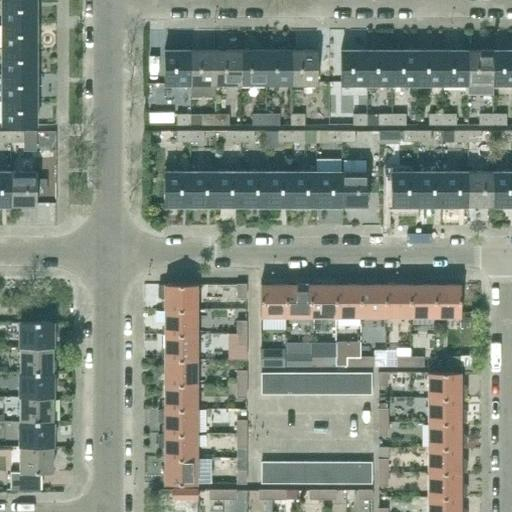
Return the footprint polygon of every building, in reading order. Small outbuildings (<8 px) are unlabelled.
[(36,24),(35,0),(1,0),(1,24),(36,24)] [(36,50),(36,24),(1,24),(1,50),(36,50)] [(36,75),(36,50),(1,50),(1,75),(36,75)] [(164,85),(190,85),(190,50),(164,50),(164,85)] [(190,85),(215,85),(215,50),(190,50),(190,85)] [(215,85),(240,85),(240,50),(215,50),(215,85)] [(240,85),(265,85),(265,50),(240,50),(240,85)] [(265,85),(291,85),(291,50),(265,50),(265,85)] [(316,85),(316,84),(316,50),(291,50),(291,85),(316,85)] [(366,85),(366,50),(340,50),(340,85),(366,85)] [(391,85),(391,50),(366,50),(366,85),(391,85)] [(417,85),(417,50),(391,50),(391,85),(417,85)] [(442,85),(442,50),(417,50),(417,85),(442,85)] [(467,85),(467,50),(442,50),(442,85),(467,85)] [(492,85),(492,50),(467,50),(467,85),(492,85)] [(511,84),(511,50),(492,50),(492,85),(511,84)] [(36,100),(36,75),(1,75),(1,100),(36,100)] [(36,126),(36,100),(1,100),(1,126),(36,126)] [(173,112),(149,113),(149,123),(174,122),(173,112)] [(176,125),(190,125),(190,114),(176,114),(176,125)] [(215,125),(215,114),(201,114),(201,125),(215,125)] [(215,114),(215,125),(228,125),(228,114),(215,114)] [(265,125),(265,114),(252,114),(252,125),(265,125)] [(265,114),(265,125),(279,125),(279,114),(265,114)] [(304,125),(304,114),(290,114),(290,125),(304,125)] [(366,125),(366,114),(353,114),(353,125),(366,125)] [(391,125),(391,114),(378,114),(378,125),(391,125)] [(391,114),(391,125),(405,125),(405,114),(391,114)] [(442,125),(442,114),(428,114),(428,125),(442,125)] [(442,114),(442,125),(455,125),(455,114),(442,114)] [(492,125),(492,114),(479,114),(479,125),(492,125)] [(492,114),(492,125),(506,125),(506,114),(492,114)] [(0,142),(10,143),(10,132),(0,131),(0,142)] [(190,142),(190,131),(176,131),(176,142),(190,142)] [(203,142),(203,131),(190,131),(190,142),(203,142)] [(240,142),(240,131),(227,131),(226,142),(240,142)] [(240,131),(240,142),(254,142),(254,131),(240,131)] [(291,142),(291,131),(277,131),(277,142),(291,142)] [(291,131),(291,142),(304,142),(304,131),(291,131)] [(340,142),(340,131),(327,131),(327,142),(340,142)] [(340,131),(340,142),(354,142),(354,131),(340,131)] [(417,142),(417,131),(403,131),(403,142),(417,142)] [(417,131),(417,142),(430,142),(430,131),(417,131)] [(467,142),(467,131),(453,131),(453,142),(467,142)] [(467,131),(467,142),(481,142),(481,131),(467,131)] [(23,143),(24,132),(10,132),(10,143),(23,143)] [(36,132),(24,132),(23,143),(24,151),(36,151),(36,132)] [(0,206),(10,206),(10,172),(0,171),(0,206)] [(164,206),(190,206),(190,171),(164,171),(164,206)] [(190,206),(215,206),(215,171),(190,171),(190,206)] [(215,206),(240,206),(240,171),(215,171),(215,206)] [(265,206),(265,171),(240,171),(240,206),(265,206)] [(265,206),(290,206),(290,171),(265,171),(265,206)] [(290,206),(315,206),(315,171),(290,171),(290,206)] [(315,206),(340,206),(340,171),(315,171),(315,206)] [(340,206),(366,206),(366,171),(340,171),(340,206)] [(417,206),(417,171),(391,171),(391,206),(417,206)] [(442,206),(442,171),(417,171),(417,206),(442,206)] [(467,206),(467,171),(442,171),(442,206),(467,206)] [(492,206),(492,172),(467,171),(467,206),(492,206)] [(511,206),(511,171),(492,172),(492,206),(511,206)] [(36,206),(36,172),(10,172),(10,206),(36,206)] [(348,284),(348,282),(337,282),(337,284),(335,284),(335,317),(360,317),(360,284),(348,284)] [(372,284),(372,282),(362,282),(362,284),(360,284),(360,317),(385,317),(385,284),(372,284)] [(422,284),(422,282),(412,282),(412,284),(409,284),(409,317),(434,317),(434,284),(422,284)] [(447,284),(447,282),(437,282),(437,284),(434,284),(434,317),(460,317),(460,284),(447,284)] [(196,310),(196,284),(164,284),(164,285),(162,285),(158,287),(158,297),(162,299),(164,299),(164,310),(196,310)] [(246,298),(246,284),(237,284),(237,298),(246,298)] [(286,317),(286,284),(260,284),(260,317),(286,317)] [(310,317),(310,284),(286,284),(286,317),(310,317)] [(335,317),(335,284),(310,284),(310,317),(335,317)] [(409,317),(409,284),(385,284),(385,317),(409,317)] [(196,334),(196,310),(164,310),(164,311),(162,311),(158,312),(158,323),(162,324),(164,324),(164,334),(196,334)] [(237,334),(246,334),(246,321),(237,321),(237,334)] [(52,348),(52,322),(20,322),(20,347),(52,348)] [(196,359),(196,334),(164,334),(164,335),(162,335),(158,337),(158,347),(162,349),(164,349),(164,359),(196,359)] [(246,334),(237,334),(228,334),(228,344),(237,344),(237,348),(246,348),(246,334)] [(360,367),(360,357),(347,357),(347,343),(336,343),(336,367),(360,367)] [(52,372),(52,348),(20,347),(20,372),(52,372)] [(423,367),(423,348),(409,348),(409,350),(409,367),(423,367)] [(284,367),(284,350),(260,350),(260,367),(284,367)] [(385,367),(385,350),(373,350),(373,357),(360,357),(360,367),(385,367)] [(409,350),(396,350),(385,350),(385,367),(409,367),(409,350)] [(310,367),(310,357),(297,357),(297,367),(310,367)] [(310,357),(310,367),(324,367),(324,357),(310,357)] [(460,367),(460,357),(446,357),(446,367),(460,367)] [(196,384),(196,359),(164,359),(164,384),(196,384)] [(236,384),(246,384),(246,371),(236,371),(236,384)] [(52,397),(52,372),(20,372),(20,397),(52,397)] [(378,386),(387,386),(387,372),(378,372),(378,386)] [(462,397),(466,395),(466,385),(462,383),(460,383),(460,372),(427,372),(427,398),(460,398),(460,397),(462,397)] [(273,394),(273,373),(261,373),(261,394),(273,394)] [(284,394),(284,373),(273,373),(273,394),(284,394)] [(294,394),(294,373),(284,373),(284,394),(294,394)] [(305,394),(305,373),(294,373),(294,394),(305,394)] [(316,394),(316,373),(305,373),(305,394),(316,394)] [(327,394),(327,373),(316,373),(316,394),(327,394)] [(338,394),(338,373),(327,373),(327,394),(338,394)] [(349,394),(349,373),(338,373),(338,394),(349,394)] [(359,395),(359,373),(349,373),(349,394),(359,395)] [(372,394),(372,373),(359,373),(359,395),(372,394)] [(196,409),(196,384),(164,384),(164,385),(162,385),(158,386),(158,397),(162,399),(164,399),(164,409),(196,409)] [(246,398),(246,384),(236,384),(237,398),(246,398)] [(52,422),(52,397),(20,397),(20,422),(52,422)] [(462,422),(466,420),(466,410),(462,408),(460,408),(460,398),(427,398),(427,423),(460,423),(460,422),(462,422)] [(196,433),(196,409),(164,409),(164,410),(162,410),(158,411),(158,422),(162,423),(164,423),(164,433),(196,433)] [(378,423),(387,423),(387,409),(378,409),(378,423)] [(236,433),(246,433),(246,420),(236,420),(236,433)] [(52,447),(52,422),(20,422),(20,447),(52,447)] [(387,436),(387,423),(378,423),(378,436),(387,436)] [(462,447),(466,445),(466,435),(462,433),(460,433),(460,423),(427,423),(427,447),(460,447),(462,447)] [(196,459),(196,433),(164,433),(164,434),(162,434),(158,436),(158,446),(162,448),(164,448),(164,458),(196,459)] [(246,447),(246,433),(236,433),(236,447),(246,447)] [(52,472),(52,447),(20,447),(20,472),(52,472)] [(462,472),(466,470),(466,459),(462,458),(460,458),(460,447),(427,447),(427,472),(460,472),(460,471),(462,472)] [(196,484),(196,459),(164,458),(164,459),(162,459),(158,461),(158,471),(162,473),(164,473),(164,484),(196,484)] [(378,472),(387,472),(387,459),(378,459),(378,472)] [(273,483),(273,462),(261,462),(261,483),(273,483)] [(284,483),(284,462),(273,462),(273,483),(284,483)] [(284,483),(295,483),(295,462),(284,462),(284,483)] [(306,483),(306,462),(295,462),(295,483),(306,483)] [(317,483),(317,462),(306,462),(306,483),(317,483)] [(327,483),(327,462),(317,462),(317,483),(327,483)] [(327,483),(338,483),(338,462),(327,462),(327,483)] [(349,483),(349,462),(338,462),(338,483),(349,483)] [(360,483),(360,462),(349,462),(349,483),(360,483)] [(372,483),(372,462),(360,462),(360,483),(372,483)] [(246,484),(246,470),(236,470),(236,484),(246,484)] [(387,486),(387,472),(378,472),(378,486),(387,486)] [(462,496),(466,495),(466,484),(462,482),(460,482),(460,472),(427,472),(427,497),(460,497),(460,496),(462,496)] [(186,500),(186,490),(172,490),(172,500),(186,500)] [(222,500),(222,490),(209,490),(209,500),(222,500)] [(222,490),(222,500),(236,500),(236,490),(222,490)] [(272,500),(272,490),(259,490),(259,500),(272,500)] [(272,490),(272,500),(286,500),(286,490),(272,490)] [(321,500),(321,490),(309,490),(309,500),(321,500)] [(321,490),(321,500),(336,500),(336,490),(321,490)] [(372,500),(372,490),(358,490),(358,500),(372,500)] [(465,511),(466,509),(462,507),(460,507),(460,497),(427,497),(427,511),(465,511)]
